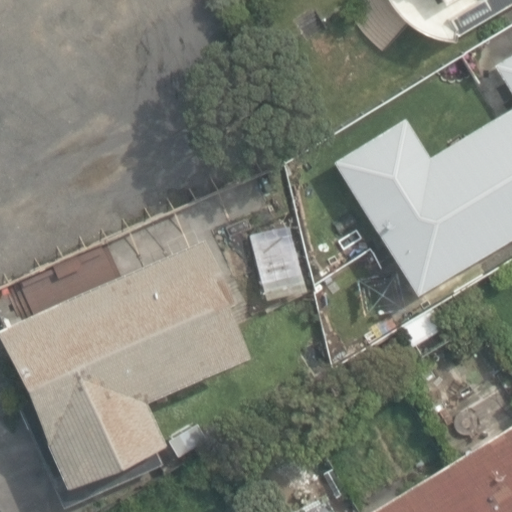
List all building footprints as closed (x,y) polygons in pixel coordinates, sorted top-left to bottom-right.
[(0,0),(0,254),(23,249),(45,228),(52,199),(53,178),(86,179),(86,169),(158,171),(161,86),(146,85),(149,45),(99,45),(102,17),(87,16),(87,0),(0,0)] [(382,0),(384,2),(407,24),(438,38),(500,0),(382,0)] [(333,160),(413,291),(511,229),(511,51),(492,63),(511,95),(511,103),(426,157),(402,118),(333,160)] [(244,234),(260,300),(301,291),(285,225),(244,234)] [(0,324),(0,339),(62,483),(156,442),(136,397),(241,352),(221,306),(230,302),(202,237),(0,324)] [(413,339),(436,326),(428,312),(405,324),(413,339)] [(511,511),(511,422),(362,511),(511,511)]
